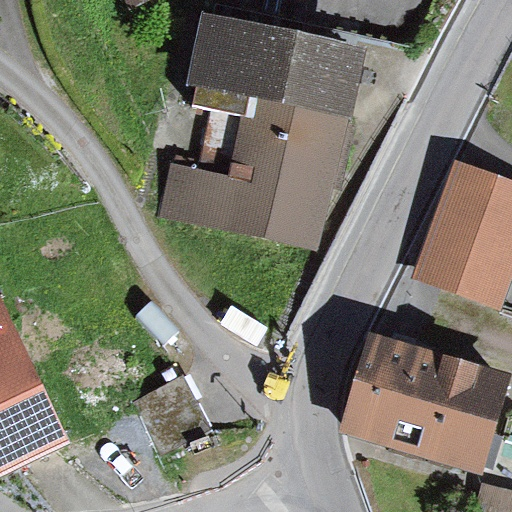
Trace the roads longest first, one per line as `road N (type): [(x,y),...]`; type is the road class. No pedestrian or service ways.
road 1 (motorway): [(0,73),(511,223)]
road 2 (tertiary): [(328,485),(316,411),(322,373),(511,0)]
